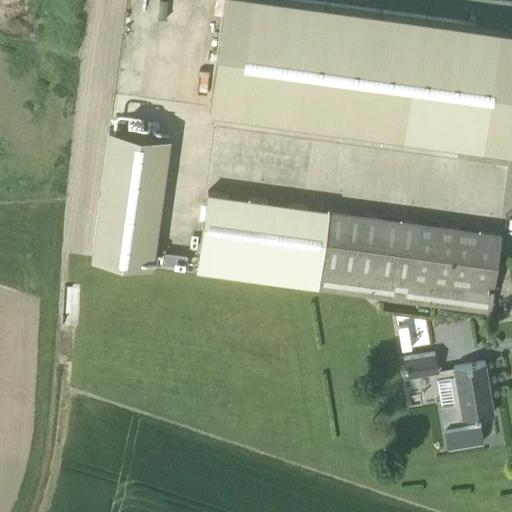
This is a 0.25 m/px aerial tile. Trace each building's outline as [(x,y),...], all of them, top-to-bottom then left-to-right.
[(511,149),(511,142),(511,27),(307,0),(224,0),(210,108),(511,149)] [(153,265),(171,136),(109,128),(91,257),(153,265)] [(489,311),(500,232),(329,210),(329,207),(208,190),(197,270),(489,311)] [(169,252),(167,264),(186,266),(187,254),(169,252)] [(438,368),(436,353),(404,358),(407,376),(434,372),(435,378),(450,375),(454,402),(440,405),(447,447),(483,441),(479,415),(494,412),(486,361),(454,366),(438,368)]
